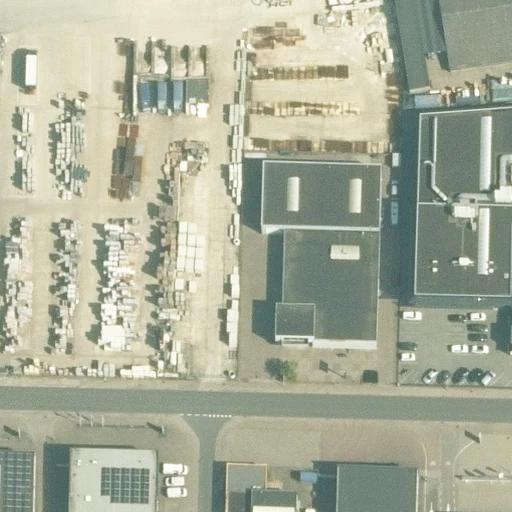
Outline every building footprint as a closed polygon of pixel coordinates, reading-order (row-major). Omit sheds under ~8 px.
[(511,0),(438,0),(451,76),(511,66),(511,0)] [(511,81),(478,89),(481,105),(511,98),(511,81)] [(476,91),(449,92),(450,105),(476,103),(476,91)] [(302,124),(317,124),(316,102),(301,102),(302,124)] [(511,120),(419,128),(415,312),(511,314),(510,359),(511,359),(511,120)] [(381,176),(263,173),(262,238),(285,238),(283,316),(276,316),(275,348),(377,351),(381,176)] [(172,225),(172,258),(203,257),(202,192),(185,192),(185,210),(183,210),(184,225),(172,225)] [(511,490),(511,455),(493,455),(492,490),(511,490)] [(0,511),(33,511),(35,465),(0,464),(0,511)] [(116,471),(78,470),(78,464),(74,464),(73,511),(156,511),(158,466),(154,466),(154,472),(116,471)] [(266,501),(267,473),(265,472),(265,480),(257,479),(253,479),(253,478),(229,478),(227,511),(296,511),(297,502),(266,501)] [(416,511),(418,480),(383,479),(338,478),(337,511),(416,511)]
